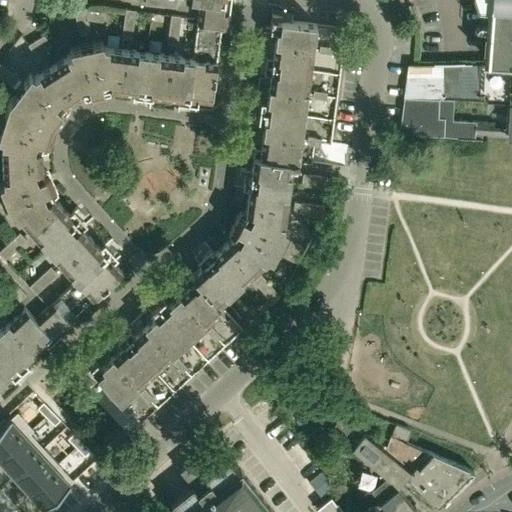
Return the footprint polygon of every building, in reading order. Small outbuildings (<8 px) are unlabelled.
[(0,381),(10,372),(14,377),(20,371),(23,375),(30,368),(23,361),(44,341),(48,346),(55,340),(56,339),(60,335),(64,332),(72,324),(70,322),(68,319),(121,270),(111,259),(119,252),(114,246),(110,250),(103,243),(100,246),(81,226),(84,222),(78,216),(83,212),(77,206),(69,213),(53,196),(50,192),(49,188),(55,186),(54,184),(36,192),(31,181),(50,174),(49,173),(43,175),(42,172),(41,167),(40,149),(40,146),(42,141),(48,143),(49,142),(52,132),(52,131),(40,127),(43,120),(47,114),(57,122),(57,121),(64,113),(65,112),(59,108),(63,103),(64,102),(82,91),(84,90),(88,89),(89,95),(91,95),(87,75),(99,73),(102,93),(103,93),(102,86),(107,85),(110,85),(134,89),(132,100),(141,101),(142,97),(150,98),(151,91),(179,95),(178,102),(187,103),(186,107),(195,108),(196,97),(211,99),(213,86),(213,82),(217,56),(221,27),(227,28),(229,10),(230,4),(230,0),(193,0),(201,1),(200,7),(198,18),(194,55),(103,45),(101,39),(69,45),(71,50),(35,74),(30,70),(8,100),(7,102),(1,120),(0,124),(0,138),(3,139),(4,181),(2,184),(14,214),(19,213),(79,278),(48,306),(45,309),(40,313),(36,317),(24,305),(0,327),(0,381)] [(511,62),(511,0),(481,0),(483,4),(487,31),(487,60),(489,60),(489,59),(490,60),(490,63),(511,62)] [(73,10),(79,34),(88,33),(82,8),(73,10)] [(134,9),(129,9),(125,8),(124,19),(120,37),(131,39),(133,20),(134,9)] [(181,15),(170,14),(167,43),(176,44),(181,15)] [(95,360),(82,372),(92,383),(92,384),(99,377),(140,422),(242,328),(222,306),(231,298),(227,294),(268,256),(271,258),(287,229),(282,227),(290,172),(296,172),(297,172),(298,162),(298,161),(310,163),(313,141),(330,143),(330,141),(331,138),(343,43),(345,28),(319,24),(291,21),(271,18),(270,26),(265,26),(265,30),(262,49),(261,54),(259,72),(259,76),(256,95),(255,100),(251,99),(249,116),(253,117),(253,121),(250,140),(249,145),(248,155),(252,156),(251,166),(250,169),(240,167),(239,176),(244,177),(243,185),(249,186),(245,209),(245,212),(242,217),(237,214),(236,215),(254,224),(248,235),(231,225),(230,226),(236,229),(233,234),(231,236),(214,251),(210,247),(203,253),(200,250),(194,256),(201,263),(199,265),(191,272),(188,269),(181,276),(177,279),(163,291),(160,295),(157,292),(144,304),(147,306),(144,309),(130,322),(126,326),(113,337),(110,340),(96,353),(93,356),(92,357),(95,360)] [(28,44),(34,55),(50,45),(43,34),(28,44)] [(511,102),(511,62),(490,63),(410,64),(405,96),(443,98),(511,102)] [(5,69),(0,64),(0,77),(12,85),(18,78),(5,69)] [(405,96),(401,133),(482,138),(482,134),(493,135),(493,129),(493,121),(453,120),(446,119),(447,116),(442,116),(443,98),(405,96)] [(319,175),(302,173),(300,184),(320,186),(325,187),(326,176),(319,175)] [(292,211),(321,215),(323,205),(319,204),(294,200),(292,211)] [(19,232),(0,249),(0,253),(5,259),(26,239),(19,232)] [(290,239),(282,255),(293,261),(301,246),(290,239)] [(28,285),(35,293),(36,292),(57,273),(50,265),(28,285)] [(0,274),(0,280),(18,300),(25,294),(5,270),(0,274)] [(272,302),(280,295),(273,287),(260,273),(252,280),(266,294),(272,302)] [(37,407),(45,416),(51,410),(43,401),(37,407)] [(60,418),(51,410),(45,416),(54,424),(60,418)] [(0,425),(0,458),(29,432),(33,428),(17,411),(10,417),(0,425)] [(29,432),(0,458),(0,460),(12,474),(43,447),(29,432)] [(73,432),(67,438),(75,446),(81,441),(73,432)] [(391,435),(385,449),(364,433),(352,447),(367,460),(396,484),(407,474),(437,505),(473,470),(432,451),(405,440),(391,435)] [(81,441),(75,446),(84,455),(90,449),(81,441)] [(57,463),(43,447),(12,474),(27,490),(57,463)] [(274,511),(240,468),(238,470),(228,458),(206,475),(192,458),(179,469),(193,486),(170,504),(176,511),(274,511)] [(390,511),(418,511),(396,484),(367,460),(363,463),(368,469),(358,476),(373,490),(390,511)] [(73,479),(57,463),(27,490),(43,508),(70,483),(70,482),(73,479)] [(363,511),(390,511),(373,490),(358,476),(357,477),(365,488),(361,491),(372,504),(363,511)] [(343,511),(344,511),(337,502),(336,503),(331,496),(319,505),(317,507),(319,511),(320,511),(343,511)]
